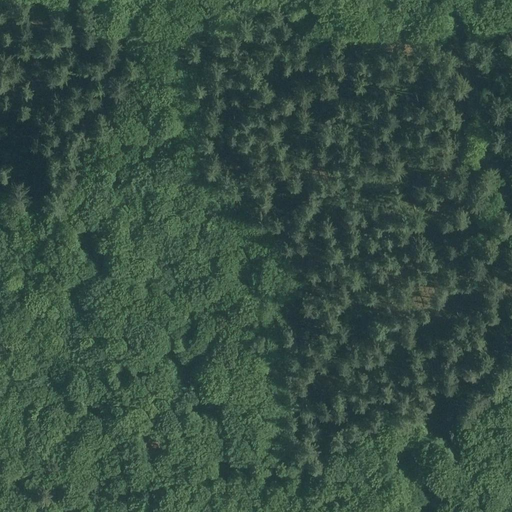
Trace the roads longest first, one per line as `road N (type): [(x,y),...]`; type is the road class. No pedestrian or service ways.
road 1 (track): [(0,326),(25,295),(71,176),(123,87),(159,72),(252,0)]
road 2 (track): [(432,0),(511,163)]
road 3 (track): [(316,511),(358,465),(436,422)]
